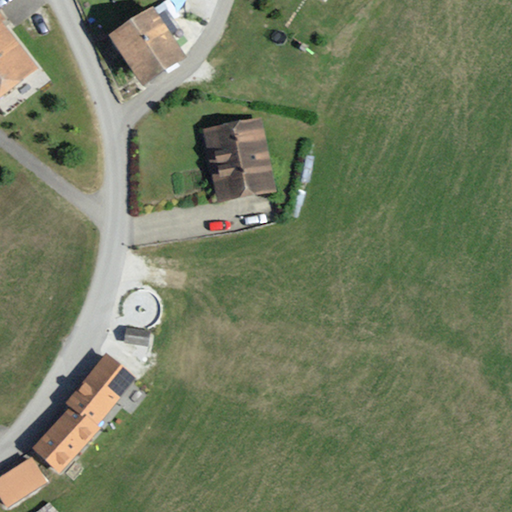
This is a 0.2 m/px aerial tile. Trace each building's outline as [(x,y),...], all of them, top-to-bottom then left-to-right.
[(152,5),(108,32),(140,84),(184,56),(152,5)] [(0,104),(44,68),(0,13),(0,104)] [(259,115),(198,127),(213,200),(274,188),(259,115)] [(132,372),(103,348),(25,443),(54,466),(132,372)] [(33,455),(0,475),(0,497),(7,508),(49,481),(33,455)]
